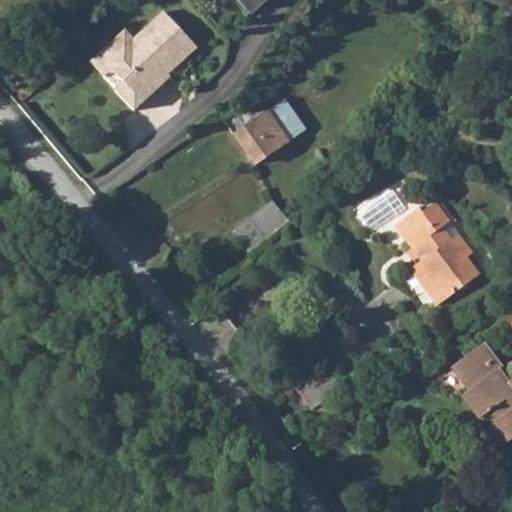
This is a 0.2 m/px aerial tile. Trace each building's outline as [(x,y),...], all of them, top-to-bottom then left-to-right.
[(225,0),(241,18),(246,14),(233,0),(225,0)] [(233,0),(246,14),(262,0),(233,0)] [(124,31),(100,54),(114,68),(103,78),(116,90),(115,91),(134,111),(170,77),(165,71),(169,67),(173,69),(195,47),(195,46),(162,11),(132,40),(124,31)] [(100,54),(90,64),(103,78),(114,68),(100,54)] [(306,130),(274,85),(224,121),(255,165),(306,130)] [(233,230),(249,250),(288,218),(272,198),(233,230)] [(419,263),(413,268),(395,282),(409,302),(415,298),(427,314),(436,308),(478,277),(464,260),(469,256),(455,236),(449,241),(440,230),(445,224),(431,206),(419,215),(416,211),(393,229),(419,263)] [(489,429),(503,447),(511,440),(511,380),(510,382),(500,370),(504,368),(485,344),(450,370),(468,393),(461,398),(479,421),(486,416),(492,426),(489,429)]
